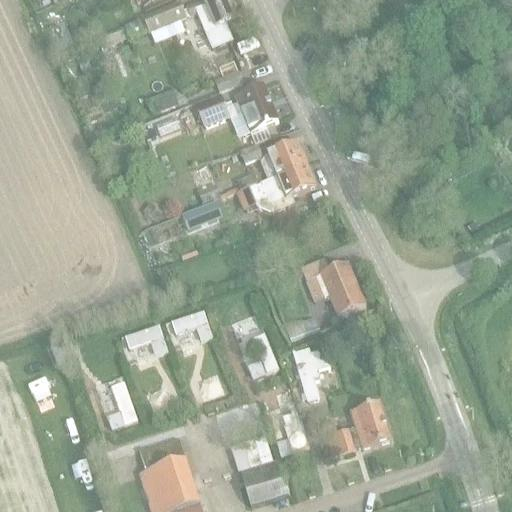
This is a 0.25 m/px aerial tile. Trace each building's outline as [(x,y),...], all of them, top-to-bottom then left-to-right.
[(222,31),(237,25),(226,0),(215,0),(202,6),(202,7),(187,13),(190,20),(198,17),(206,38),(212,40),(224,35),(222,31)] [(144,22),(149,34),(187,19),(181,7),(144,22)] [(124,28),(129,41),(147,34),(142,21),(124,28)] [(237,103),(252,137),(279,126),(264,91),(237,103)] [(195,108),(204,131),(230,121),(220,98),(195,108)] [(257,147),(240,154),(245,166),(262,159),(257,147)] [(267,183),(307,168),(299,147),(268,159),(264,160),(261,166),(267,183)] [(241,195),(236,197),(243,215),(257,210),(272,215),(294,206),(291,199),(316,189),(307,168),(268,183),(258,188),(241,195)] [(236,183),(241,195),(258,188),(253,176),(236,183)] [(216,188),(197,195),(202,208),(221,201),(216,188)] [(211,207),(182,218),(188,233),(217,222),(211,207)] [(348,267),(329,275),(324,261),(300,270),(314,305),(329,299),(337,319),(340,318),(345,319),(349,316),(365,309),(348,267)] [(247,353),(259,348),(244,310),(232,315),(247,353)] [(286,330),(290,342),(319,332),(316,321),(286,330)] [(200,334),(185,339),(197,371),(212,365),(200,334)] [(151,385),(163,381),(149,342),(137,347),(151,385)] [(325,353),(310,357),(309,353),(293,357),(307,406),(319,403),(313,382),(320,380),(318,374),(330,370),(325,353)] [(329,467),(392,450),(381,411),(352,419),(357,437),(337,443),(333,431),(320,435),(329,467)] [(201,511),(182,444),(142,456),(148,478),(139,481),(148,511),(201,511)] [(235,458),(249,511),(262,511),(289,505),(273,447),(235,458)]
